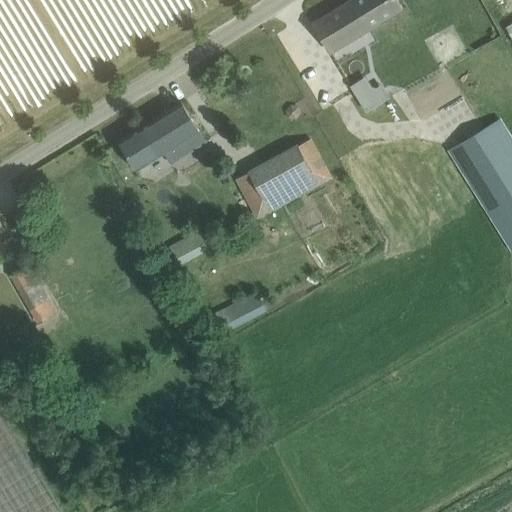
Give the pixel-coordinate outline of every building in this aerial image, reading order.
[(349,0),(313,22),(331,52),(403,8),(398,0),(349,0)] [(170,162),(206,141),(182,101),(119,140),(137,169),(164,152),(170,162)] [(454,147),(450,150),(511,248),(511,137),(500,118),(467,139),(454,147)] [(237,178),(258,217),(332,177),(311,138),(237,178)] [(170,247),(180,264),(208,248),(199,231),(170,247)] [(57,312),(30,264),(36,260),(21,233),(9,239),(25,267),(12,274),(39,322),(57,312)] [(211,316),(220,333),(265,310),(257,292),(211,316)] [(0,511),(64,511),(0,405),(0,511)]
